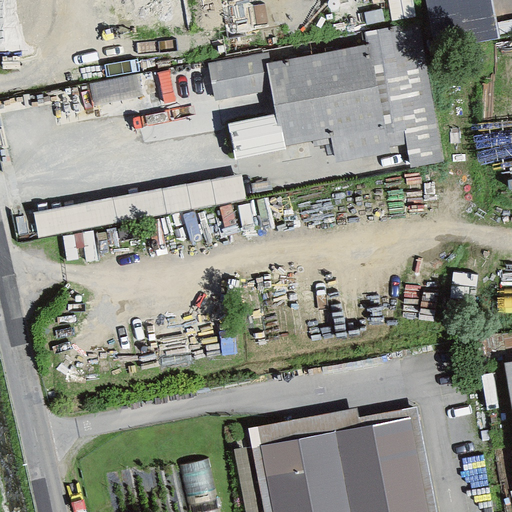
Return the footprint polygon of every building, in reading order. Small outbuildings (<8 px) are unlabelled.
[(490,0),(425,0),(434,50),(497,38),(490,0)] [(441,162),(416,23),(364,32),(366,44),(269,62),(265,63),(270,91),(274,114),(277,127),(279,127),(284,147),(330,139),(334,162),(388,152),(388,148),(405,145),(409,168),(441,162)] [(268,53),(206,64),(213,101),(270,91),(265,63),(269,62),(268,53)] [(274,114),(227,124),(234,160),(284,150),(284,147),(279,127),(277,127),(274,114)] [(240,175),(33,214),(37,239),(245,200),(240,175)] [(511,362),(503,363),(511,415),(511,362)] [(247,429),(262,511),(435,511),(415,407),(358,418),(356,408),(247,429)] [(186,457),(190,499),(214,496),(209,455),(186,457)]
